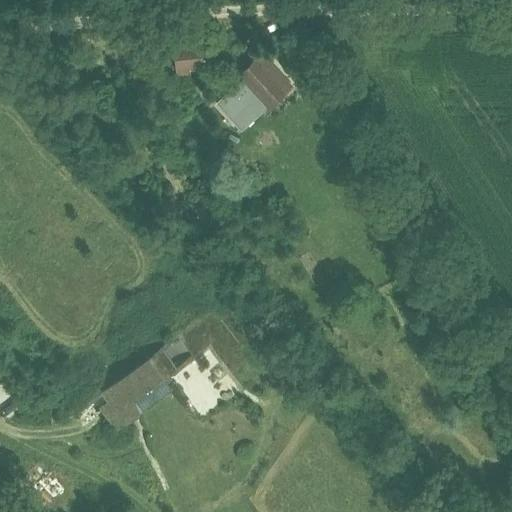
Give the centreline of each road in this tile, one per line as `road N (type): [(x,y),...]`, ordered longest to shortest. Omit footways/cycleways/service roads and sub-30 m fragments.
road 1 (track): [(0,49),(41,30),(75,27),(511,6)]
road 2 (track): [(0,422),(104,478),(146,511)]
road 3 (track): [(284,368),(256,468),(205,511)]
